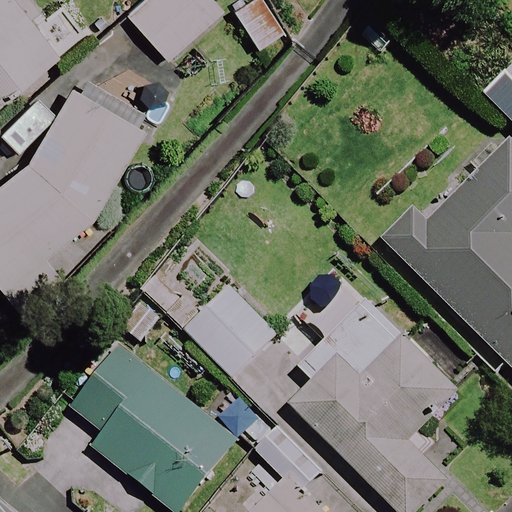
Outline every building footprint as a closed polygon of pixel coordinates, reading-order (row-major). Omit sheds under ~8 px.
[(0,0),(0,104),(63,58),(19,0),(0,0)] [(222,15),(208,0),(144,0),(127,15),(168,62),(222,15)] [(0,185),(0,289),(15,307),(98,234),(155,137),(74,89),(31,158),(0,185)] [(416,209),(382,243),(511,375),(511,142),(430,223),(416,209)] [(279,337),(230,289),(186,332),(235,381),(279,337)] [(459,395),(368,303),(301,370),(317,386),(293,409),(395,511),(421,511),(450,484),(410,444),(459,395)] [(192,511),(244,450),(128,353),(79,412),(106,435),(95,448),(172,511),(192,511)] [(325,476),(279,430),(257,452),(287,483),(257,511),(352,511),(321,480),(325,476)]
